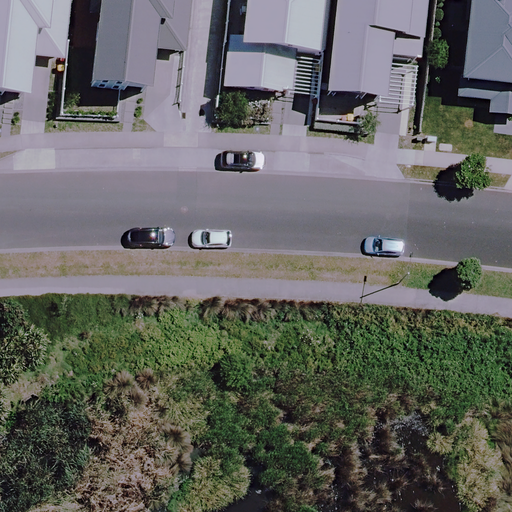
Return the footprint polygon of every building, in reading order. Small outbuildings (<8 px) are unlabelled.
[(0,0),(0,101),(24,104),(29,58),(61,62),(67,0),(0,0)] [(89,0),(87,19),(96,20),(88,93),(147,99),(152,54),(184,57),(190,0),(89,0)] [(244,0),(239,44),(228,42),(223,90),(289,98),(294,53),(322,56),(328,0),(244,0)] [(415,62),(422,0),(336,0),(325,100),(381,106),(386,59),(415,62)] [(511,0),(449,0),(445,35),(459,37),(451,104),(487,108),(486,117),(511,120),(511,0)]
